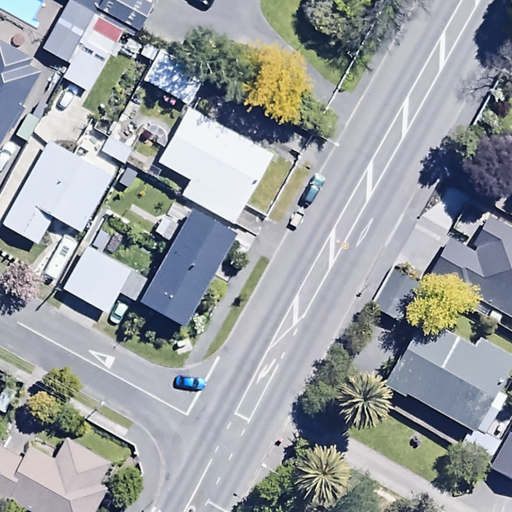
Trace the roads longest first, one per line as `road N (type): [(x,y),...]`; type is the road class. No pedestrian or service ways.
road 1 (secondary): [(471,0),(228,435)]
road 2 (residential): [(0,306),(228,435)]
